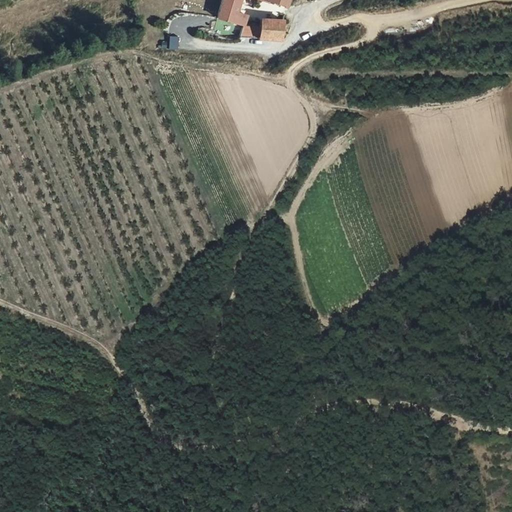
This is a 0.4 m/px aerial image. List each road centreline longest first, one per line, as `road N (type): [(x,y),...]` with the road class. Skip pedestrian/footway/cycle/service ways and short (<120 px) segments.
road 1 (track): [(243,441),(206,380),(268,211),(321,114),(294,81),(315,54),(369,36),(364,17),(323,27),(318,5)]
road 2 (track): [(511,431),(467,429),(425,407),(374,399),(318,408),(243,441),(184,445),(78,335),(0,305)]
